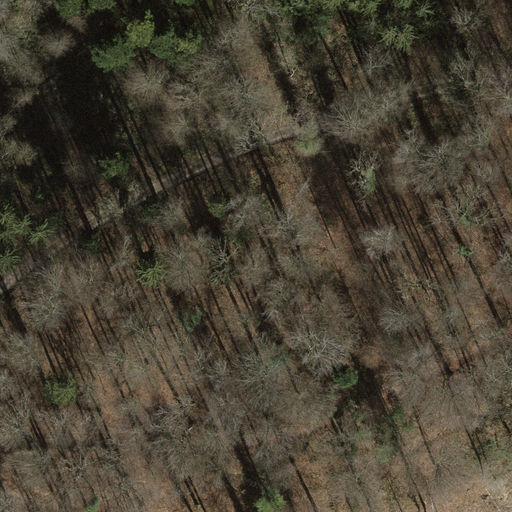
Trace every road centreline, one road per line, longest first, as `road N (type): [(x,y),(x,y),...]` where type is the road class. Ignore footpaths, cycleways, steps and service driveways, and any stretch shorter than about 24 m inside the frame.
road 1 (track): [(0,289),(118,206),(220,153),(370,104),(511,74)]
road 2 (track): [(221,0),(220,153)]
